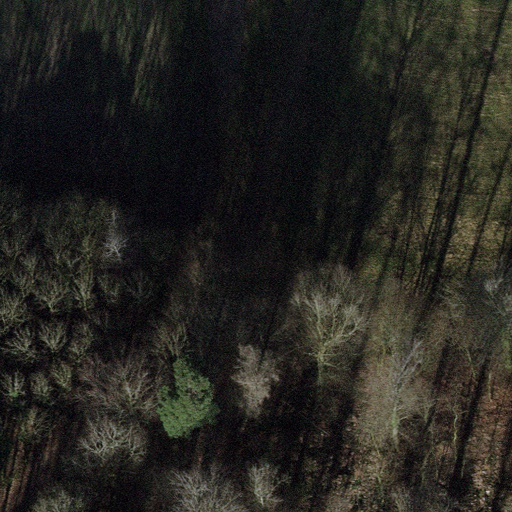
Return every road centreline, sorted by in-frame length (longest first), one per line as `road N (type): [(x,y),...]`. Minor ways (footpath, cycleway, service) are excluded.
road 1 (track): [(228,284),(19,511)]
road 2 (track): [(299,0),(228,284)]
